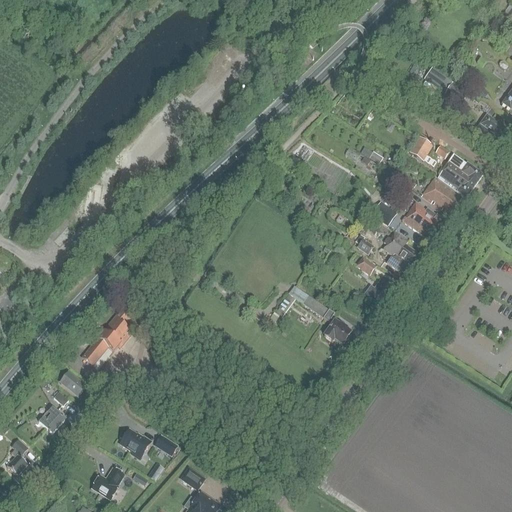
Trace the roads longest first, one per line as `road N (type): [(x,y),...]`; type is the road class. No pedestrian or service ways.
road 1 (trunk): [(0,394),(106,273),(396,0)]
road 2 (secondary): [(297,469),(511,171)]
road 3 (residential): [(0,209),(69,101),(164,0)]
road 4 (unclassified): [(12,511),(124,380),(139,374)]
road 5 (residential): [(139,374),(297,469)]
